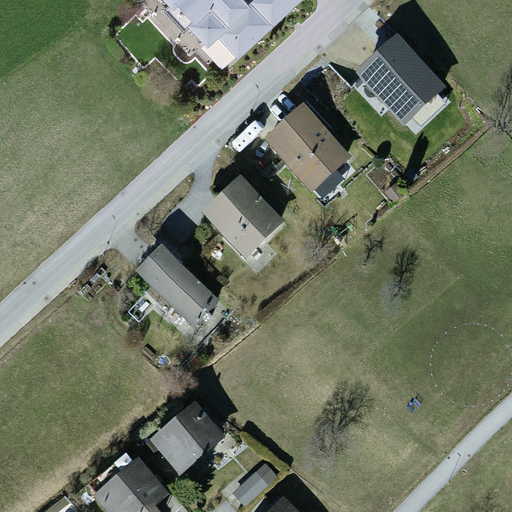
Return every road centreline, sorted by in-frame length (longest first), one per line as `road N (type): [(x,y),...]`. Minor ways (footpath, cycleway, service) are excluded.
road 1 (residential): [(0,321),(343,0)]
road 2 (residential): [(511,405),(405,511)]
